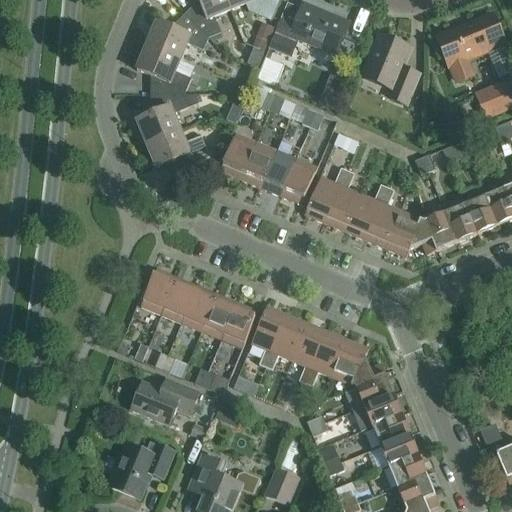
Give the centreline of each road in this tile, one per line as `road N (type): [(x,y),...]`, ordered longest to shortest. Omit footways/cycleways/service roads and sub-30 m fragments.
road 1 (tertiary): [(10,486),(72,0)]
road 2 (tertiary): [(41,0),(0,337)]
road 3 (residential): [(399,301),(185,226)]
road 4 (residential): [(477,511),(399,301)]
road 5 (residential): [(121,191),(102,114),(103,72),(132,0)]
road 6 (residential): [(399,301),(511,256)]
